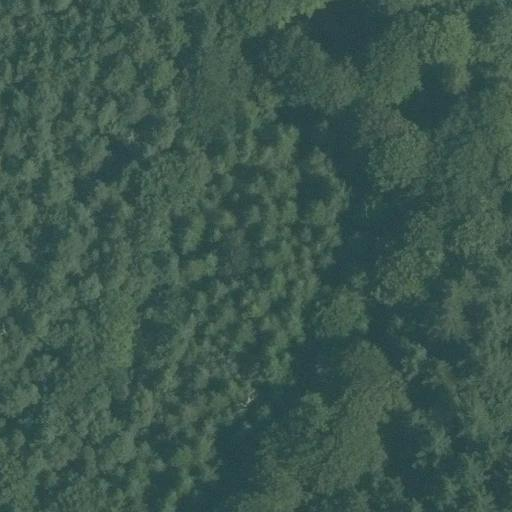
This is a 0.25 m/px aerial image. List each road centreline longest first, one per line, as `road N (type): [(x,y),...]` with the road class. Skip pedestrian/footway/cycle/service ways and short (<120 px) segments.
road 1 (track): [(511,48),(415,173),(332,387),(257,511)]
road 2 (track): [(0,463),(87,330),(225,0)]
road 3 (track): [(280,0),(415,173),(511,253)]
